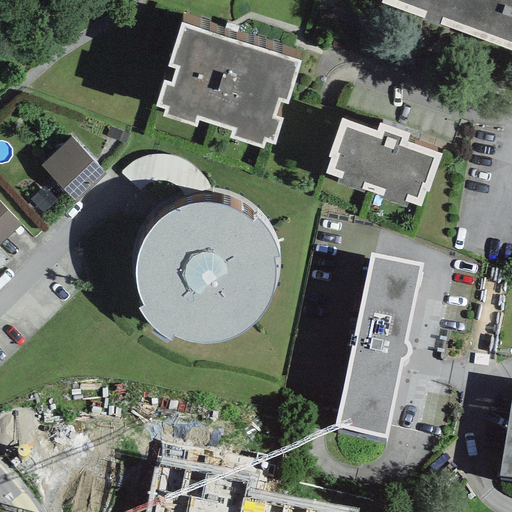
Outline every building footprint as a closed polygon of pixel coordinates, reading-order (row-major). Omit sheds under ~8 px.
[(511,0),(382,0),(382,2),(511,49),(511,0)] [(263,147),(265,142),(274,145),(282,118),(275,116),(280,102),(287,104),(301,60),(182,21),(168,67),(175,69),(171,82),(163,80),(154,105),(163,108),(161,115),(196,127),(199,119),(231,129),(229,136),(263,147)] [(376,130),(341,118),(327,158),(330,159),(325,173),(337,177),(335,184),(363,194),(364,190),(378,196),(377,199),(406,209),(408,202),(419,206),(424,191),(427,192),(440,154),(406,142),(410,132),(379,121),(376,130)] [(71,137),(40,166),(75,203),(106,174),(71,137)] [(56,201),(43,187),(29,200),(42,214),(56,201)] [(0,200),(0,244),(22,224),(0,200)] [(212,342),(235,335),(254,323),(267,304),(274,283),(274,267),(273,258),(279,256),(274,241),(266,227),(256,217),(253,221),(234,208),(212,202),(189,204),(168,213),(150,228),(139,249),(135,272),(139,295),(144,305),(138,308),(147,320),(157,331),(171,339),(174,334),(189,340),(212,342)] [(335,427),(388,438),(404,361),(407,359),(409,357),(411,353),(412,349),(411,346),(410,342),(408,339),(424,262),(371,251),(335,427)] [(511,399),(500,476),(511,477),(511,399)] [(158,454),(147,511),(351,511),(353,505),(257,487),(260,473),(158,454)]
